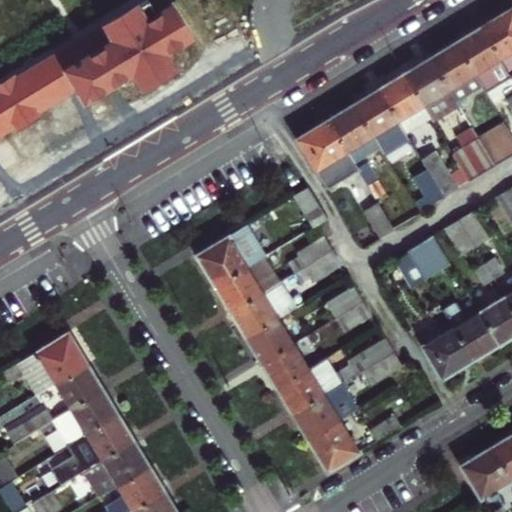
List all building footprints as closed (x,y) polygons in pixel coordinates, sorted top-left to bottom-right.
[(142,0),(110,17),(0,83),(0,126),(82,76),(90,89),(137,62),(146,75),(176,58),(167,42),(186,31),(170,2),(166,6),(163,0),(142,0)] [(500,58),(511,50),(511,7),(497,17),(481,26),(500,58)] [(475,73),(500,58),(481,26),(468,34),(456,42),(475,73)] [(457,100),(482,85),(475,73),(456,42),(444,48),(430,57),(457,100)] [(511,50),(500,58),(507,69),(511,65),(511,50)] [(431,115),(457,100),(430,57),(418,64),(405,72),(431,115)] [(394,79),(380,87),(407,132),(432,117),(431,115),(405,72),(394,79)] [(508,97),(511,104),(511,77),(511,75),(501,81),(510,96),(508,97)] [(355,103),(380,146),(382,149),(407,133),(407,132),(380,87),(366,96),(355,103)] [(460,106),(469,121),(481,114),(471,99),(460,106)] [(341,111),(329,118),(355,161),(380,146),(355,103),(341,111)] [(460,106),(450,112),(459,127),(469,121),(460,106)] [(297,138),(327,187),(358,167),(355,161),(329,118),(314,127),(297,138)] [(511,134),(505,122),(479,137),(496,164),(511,153),(511,134)] [(420,130),(409,136),(418,152),(430,145),(420,130)] [(454,152),(470,179),(496,164),(479,137),(454,152)] [(370,160),(358,167),(377,197),(379,202),(390,194),(370,160)] [(445,195),(459,186),(445,163),(430,171),(445,195)] [(428,168),(415,176),(431,203),(445,195),(430,171),(428,168)] [(294,195),(313,226),(318,223),(327,218),(308,186),(294,195)] [(511,191),(509,187),(496,195),(511,221),(511,191)] [(395,227),(379,202),(377,197),(362,205),(380,236),(395,227)] [(459,218),(475,246),(489,237),(473,209),(459,218)] [(459,218),(446,226),(462,253),(475,246),(459,218)] [(206,269),(216,286),(265,256),(247,223),(196,254),(206,269)] [(451,263),(433,233),(408,249),(409,251),(425,278),(451,263)] [(225,300),(231,311),(281,281),(307,266),(333,250),(325,234),(298,251),(300,256),(275,271),(265,256),(216,286),(225,300)] [(246,337),(279,318),(296,307),(287,291),(313,275),(315,280),(342,263),(333,250),(307,266),(281,281),(231,311),(240,326),(246,337)] [(412,286),(425,278),(409,251),(396,258),(412,286)] [(485,262),(494,277),(505,271),(496,256),(485,262)] [(494,277),(485,262),(475,268),(485,283),(494,277)] [(328,301),(337,316),(364,300),(355,285),(328,301)] [(499,342),(480,310),(469,293),(444,309),(454,326),(474,358),(488,349),(499,342)] [(511,334),(511,306),(505,295),(480,310),(499,342),(511,335),(511,334)] [(364,300),(337,316),(346,330),(373,314),(364,300)] [(312,332),(327,322),(321,312),(305,321),(312,332)] [(262,362),(294,343),(279,318),(246,337),(254,350),(262,362)] [(327,322),(312,332),(318,342),(333,333),(327,322)] [(459,367),(474,358),(454,326),(423,345),(442,377),(459,367)] [(67,332),(20,361),(19,362),(3,371),(9,381),(25,371),(38,393),(55,383),(87,364),(76,346),(67,332)] [(283,398),(292,413),(325,393),(364,369),(395,351),(386,336),(360,353),(361,356),(336,371),(327,357),(309,368),(277,388),(283,398)] [(277,388),(309,368),(294,343),(262,362),(272,380),(277,388)] [(372,383),(403,364),(395,351),(364,369),(372,383)] [(94,376),(87,364),(55,383),(70,408),(102,389),(94,376)] [(102,389),(70,408),(53,418),(14,442),(20,452),(59,429),(68,445),(117,415),(110,402),(102,389)] [(308,439),(340,419),(325,393),(292,413),(300,426),(308,439)] [(8,431),(14,442),(53,418),(46,408),(8,431)] [(371,429),(377,440),(403,425),(396,414),(371,429)] [(124,426),(117,415),(68,445),(40,461),(55,487),(68,479),(83,470),(133,440),(124,426)] [(360,451),(340,419),(308,439),(319,457),(327,471),(360,451)] [(511,434),(504,439),(492,446),(511,478),(511,434)] [(133,440),(83,470),(98,496),(116,485),(148,466),(141,454),(133,440)] [(460,466),(480,497),(511,478),(492,446),(476,456),(460,466)] [(104,511),(129,511),(164,491),(156,478),(148,466),(116,485),(122,495),(107,505),(109,509),(104,511)] [(52,511),(78,497),(68,479),(55,487),(31,501),(37,511),(52,511)] [(164,491),(129,511),(176,511),(172,506),(164,491)]
